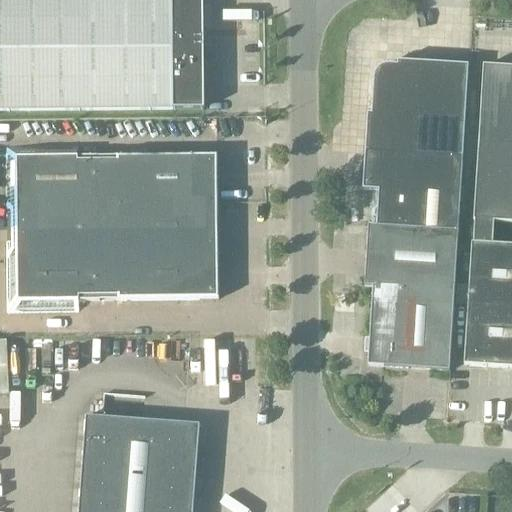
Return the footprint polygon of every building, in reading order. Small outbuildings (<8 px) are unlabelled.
[(0,0),(0,114),(202,111),(199,0),(0,0)] [(398,67),(386,67),(385,68),(382,69),(380,70),(379,71),(377,73),(376,74),(375,77),(375,79),(374,81),(372,116),(368,116),(366,156),(367,156),(366,173),(365,173),(363,199),(379,200),(377,228),(369,228),(365,289),(373,289),(368,368),(450,373),(468,67),(467,67),(467,69),(451,68),(451,66),(398,63),(398,67)] [(511,69),(484,68),(474,223),(475,223),(475,233),(494,234),(495,224),(511,225),(511,69)] [(218,157),(78,158),(78,147),(6,147),(7,314),(79,313),(79,302),(219,301),(218,157)] [(472,247),(465,367),(511,370),(511,247),(493,247),(494,234),(475,233),(474,246),(472,247)] [(457,287),(456,306),(467,307),(469,287),(457,287)] [(79,511),(193,511),(200,427),(87,419),(79,511)]
